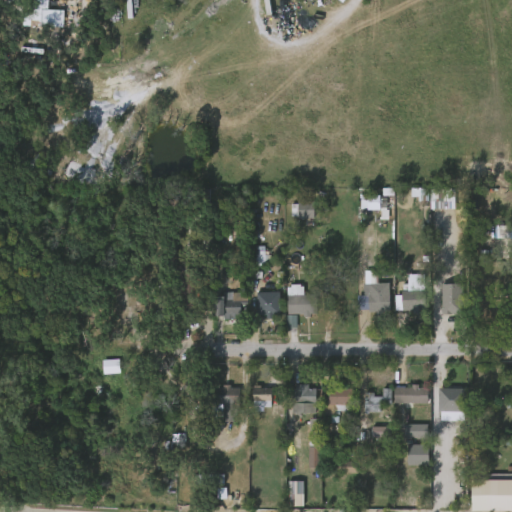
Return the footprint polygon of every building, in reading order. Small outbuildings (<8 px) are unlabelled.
[(53,33),(53,18),(38,18),(38,0),(22,0),(22,33),(53,33)] [(312,201),(312,218),(295,218),(295,216),(288,215),(289,203),(295,203),(295,200),(312,201)] [(444,217),(444,202),(420,202),(420,216),(444,217)] [(381,216),(382,206),(365,205),(365,215),(381,216)] [(303,225),(303,210),(281,210),(281,225),(303,225)] [(445,278),(445,290),(447,290),(447,284),(453,284),(453,290),(460,290),(461,304),(456,304),(456,311),(447,312),(447,305),(439,305),(438,279),(445,278)] [(386,282),(387,311),(373,313),(373,311),(366,311),(366,309),(355,309),(354,295),(361,295),(361,283),(386,282)] [(297,283),(297,285),(301,285),(301,294),(314,294),(314,312),(308,313),(308,316),(301,316),(301,313),(284,313),(284,286),(288,286),(288,283),(297,283)] [(270,313),(270,316),(264,317),(264,314),(255,314),(254,291),(277,290),(278,313),(270,313)] [(420,309),(420,312),(414,312),(414,309),(394,309),(394,296),(408,297),(409,295),(409,290),(424,290),(424,309),(420,309)] [(247,292),(247,317),(223,318),(223,315),(221,315),(221,319),(211,319),(211,295),(222,295),(222,291),(247,292)] [(432,322),(453,322),(452,291),(431,291),(432,322)] [(305,303),(293,303),(293,293),(277,292),(277,322),(305,323),(305,303)] [(195,294),(195,321),(186,321),(186,314),(177,314),(177,294),(195,294)] [(246,300),(246,325),(269,325),(269,299),(246,300)] [(402,304),(386,305),(386,318),(414,317),(414,300),(401,300),(402,304)] [(110,381),(110,367),(93,367),(93,381),(110,381)] [(306,383),(306,387),(314,387),(313,412),(289,412),(290,387),(293,387),(293,383),(306,383)] [(416,383),(416,386),(426,386),(425,402),(410,402),(410,407),(401,407),(402,401),(391,401),(391,385),(409,386),(409,383),(416,383)] [(228,384),(228,387),(238,387),(237,403),(233,403),(232,421),(220,421),(221,403),(214,403),(215,387),(221,387),(221,384),(228,384)] [(258,385),(258,387),(268,388),(268,405),(251,405),(251,385),(258,385)] [(340,385),(340,388),(350,388),(350,404),(347,404),(347,410),(332,410),(332,415),(320,415),(321,396),(326,396),(327,388),(333,388),(333,385),(340,385)] [(464,388),(463,411),(428,411),(428,391),(437,391),(437,394),(442,394),(442,390),(452,391),(452,387),(464,388)] [(305,392),(282,392),(283,421),(306,420),(305,392)] [(384,394),(384,413),(417,413),(417,394),(384,394)] [(261,396),(243,396),(242,414),(261,414),(261,396)] [(420,419),(455,419),(454,398),(420,399),(420,419)] [(185,413),(183,466),(175,466),(177,426),(175,426),(176,404),(183,404),(183,413),(185,413)] [(152,463),(177,461),(175,426),(163,426),(164,449),(151,449),(152,463)] [(298,475),(309,475),(310,455),(298,454),(298,475)] [(329,480),(346,480),(346,469),(329,469),(329,480)] [(511,483),(479,483),(479,474),(511,474),(511,483)] [(461,511),(511,511),(511,486),(461,488),(461,511)] [(293,511),(293,489),(278,489),(278,511),(293,511)]
